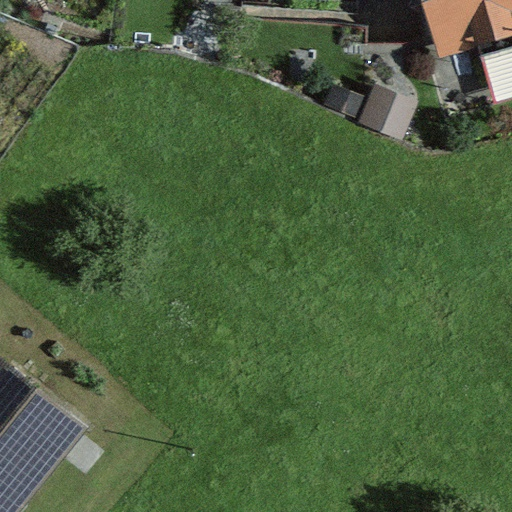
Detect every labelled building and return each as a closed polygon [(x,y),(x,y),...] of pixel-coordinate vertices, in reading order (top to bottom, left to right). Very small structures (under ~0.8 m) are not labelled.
[(511,0),(421,0),(439,60),(476,49),(479,58),(511,48),(511,0)] [(184,16),(175,52),(216,63),(228,16),(197,9),(184,16)] [(368,100),(331,85),(323,104),(360,120),(368,100)] [(372,87),(365,123),(406,132),(414,96),(372,87)] [(0,511),(20,511),(89,427),(0,356),(0,511)]
